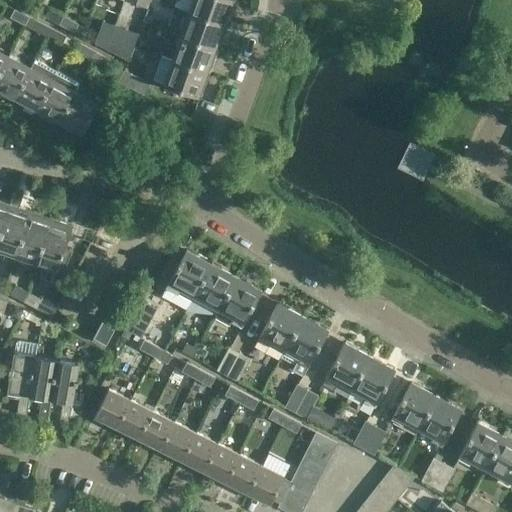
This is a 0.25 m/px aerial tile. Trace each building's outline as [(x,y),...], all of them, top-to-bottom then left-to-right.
[(174,5),(184,9),(190,11),(224,23),(228,12),(232,13),(236,1),(232,0),(181,0),(175,3),(174,5)] [(29,16),(15,8),(10,17),(25,25),(29,16)] [(64,16),(49,8),(45,17),(59,25),(64,16)] [(190,11),(182,35),(215,47),(219,36),(223,38),(228,25),(224,23),(190,11)] [(51,28),(29,16),(25,25),(47,36),(51,28)] [(87,29),(64,16),(59,25),(83,37),(87,29)] [(95,43),(106,48),(115,25),(103,21),(95,43)] [(127,30),(115,25),(106,48),(117,53),(127,30)] [(74,40),(51,28),(47,36),(70,48),(74,40)] [(138,34),(127,30),(117,53),(129,60),(138,34)] [(182,35),(173,59),(206,71),(210,60),(214,61),(219,49),(215,47),(182,35)] [(96,51),(74,40),(70,48),(78,52),(92,59),(96,51)] [(0,70),(9,55),(0,49),(0,70)] [(110,59),(96,51),(92,59),(106,67),(110,59)] [(15,97),(31,66),(9,55),(0,70),(0,88),(2,90),(1,93),(13,100),(15,97)] [(206,71),(173,59),(172,61),(161,57),(152,82),(200,99),(205,84),(206,85),(210,72),(206,71)] [(35,112),(37,108),(56,74),(34,62),(31,66),(15,97),(25,102),(24,105),(35,112)] [(118,80),(144,94),(150,83),(124,69),(118,80)] [(59,120),(60,120),(76,90),(78,85),(56,74),(37,108),(47,113),(45,117),(57,123),(59,120)] [(76,90),(60,120),(70,125),(68,129),(79,135),(80,131),(82,133),(98,102),(76,90)] [(0,235),(0,249),(16,255),(31,212),(19,207),(23,195),(15,192),(11,204),(0,235)] [(0,235),(11,204),(0,200),(0,235)] [(16,255),(37,262),(52,219),(31,212),(16,255)] [(52,219),(37,262),(58,270),(73,226),(52,219)] [(161,296),(184,309),(210,261),(186,248),(166,285),(161,296)] [(235,274),(212,262),(210,261),(184,309),(184,311),(213,314),(235,274)] [(262,289),(235,274),(213,314),(212,317),(226,325),(229,321),(241,328),(242,326),(262,289)] [(15,285),(10,293),(23,300),(28,292),(15,285)] [(23,300),(25,301),(36,307),(41,299),(28,292),(23,300)] [(303,315),(278,302),(258,339),(256,342),(266,347),(264,350),(278,357),(277,358),(284,346),(287,346),(303,315)] [(135,326),(131,332),(141,337),(144,331),(156,309),(146,303),(134,325),(135,326)] [(328,329),(303,315),(287,346),(284,346),(277,358),(292,366),(290,370),(301,376),(307,365),(309,366),(328,329)] [(93,337),(106,344),(116,324),(104,317),(96,332),(93,337)] [(40,332),(51,336),(52,325),(42,319),(40,332)] [(131,332),(127,340),(139,347),(138,348),(154,356),(159,347),(141,337),(131,332)] [(26,414),(29,394),(36,354),(37,344),(19,341),(15,344),(14,351),(8,390),(19,392),(15,413),(26,414)] [(339,379),(352,386),(370,354),(345,341),(325,378),(336,385),(339,379)] [(186,342),(182,351),(193,357),(198,348),(186,342)] [(216,369),(225,374),(238,351),(228,346),(216,369)] [(172,353),(159,347),(154,356),(167,363),(172,353)] [(225,374),(237,381),(250,357),(238,351),(225,374)] [(47,418),(50,397),(56,357),(36,354),(29,394),(41,396),(38,416),(47,418)] [(370,354),(352,386),(367,394),(364,399),(375,405),(395,368),(370,354)] [(56,357),(50,397),(62,399),(59,420),(69,421),(78,361),(56,357)] [(181,370),(196,378),(200,369),(186,361),(181,370)] [(196,378),(210,386),(215,376),(200,369),(196,378)] [(418,425),(419,426),(436,394),(411,380),(392,418),(390,420),(413,433),(418,425)] [(297,383),(285,406),(295,412),(307,388),(297,383)] [(244,392),(229,384),(224,394),(239,402),(244,392)] [(95,415),(118,426),(131,399),(108,388),(95,415)] [(318,394),(307,388),(295,412),(306,417),(318,394)] [(258,400),(244,392),(239,402),(240,402),(234,412),(248,419),(258,400)] [(436,394),(419,426),(434,434),(431,439),(442,445),(462,407),(436,394)] [(118,426),(139,437),(153,410),(131,399),(118,426)] [(287,415),(273,407),(268,417),(282,425),(287,415)] [(139,437),(161,448),(174,421),(153,410),(139,437)] [(301,423),(287,415),(282,425),(296,432),(301,423)] [(353,443),(363,448),(376,425),(365,420),(353,443)] [(473,458),(486,465),(503,433),(478,420),(458,457),(470,463),(473,458)] [(161,448),(183,459),(196,432),(174,421),(161,448)] [(363,448),(374,454),(387,431),(376,425),(363,448)] [(183,459),(204,470),(218,443),(196,432),(183,459)] [(316,432),(311,441),(332,451),(336,442),(316,432)] [(511,438),(503,433),(486,465),(500,473),(498,478),(509,485),(511,479),(511,438)] [(311,441),(306,452),(326,462),(332,451),(311,441)] [(204,470),(226,481),(240,453),(218,443),(204,470)] [(306,452),(300,463),(321,473),(326,462),(306,452)] [(226,481),(248,491),(262,465),(240,453),(226,481)] [(421,479),(432,485),(444,462),(433,456),(421,479)] [(432,485),(443,491),(455,468),(444,462),(432,485)] [(300,463),(294,473),(315,484),(321,473),(300,463)] [(393,464),(377,483),(396,499),(414,476),(393,464)] [(262,465),(248,491),(270,503),(284,476),(262,465)] [(0,511),(11,511),(16,497),(4,494),(9,476),(0,473),(0,474),(0,511)] [(294,473),(289,484),(310,494),(315,484),(294,473)] [(16,497),(11,511),(34,511),(36,503),(24,500),(30,482),(21,479),(16,497)] [(377,483),(361,503),(373,511),(385,511),(396,499),(377,483)] [(289,484),(283,495),(304,506),(310,494),(289,484)] [(468,504),(483,511),(494,511),(498,506),(474,493),(468,504)] [(278,506),(288,511),(300,511),(304,506),(283,495),(278,506)] [(438,511),(455,511),(440,500),(434,508),(438,511)] [(373,511),(361,503),(354,511),(373,511)]
